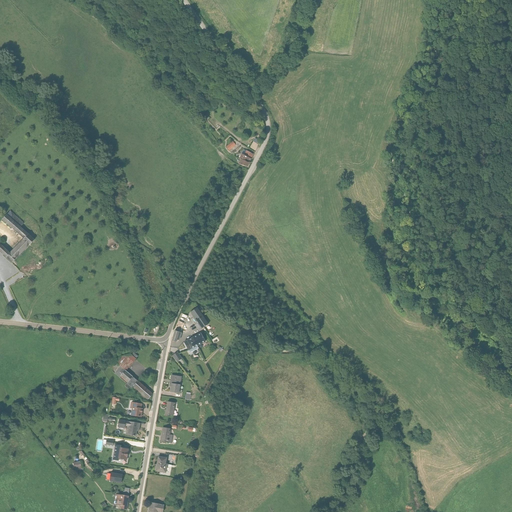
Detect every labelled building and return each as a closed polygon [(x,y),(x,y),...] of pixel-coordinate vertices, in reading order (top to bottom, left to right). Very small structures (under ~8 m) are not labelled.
[(232,148),(239,142),(235,138),(228,143),(232,148)] [(247,166),(254,152),(245,147),(240,156),(241,157),(239,162),(247,166)] [(0,244),(0,253),(12,264),(34,240),(32,237),(35,234),(32,231),(34,230),(25,222),(24,223),(10,211),(2,220),(23,239),(10,253),(0,244)] [(202,317),(196,308),(190,312),(196,321),(202,317)] [(181,333),(188,316),(181,314),(174,331),(171,341),(176,343),(177,341),(179,341),(181,333)] [(196,321),(202,329),(208,325),(202,317),(196,321)] [(205,342),(200,333),(193,337),(197,347),(205,342)] [(184,342),(190,353),(198,348),(197,347),(193,337),(184,342)] [(131,355),(130,354),(119,357),(115,362),(120,367),(114,373),(119,378),(121,377),(127,383),(124,386),(130,391),(133,386),(138,381),(125,371),(138,356),(134,353),(131,355)] [(177,353),(173,356),(177,362),(182,359),(177,353)] [(181,393),(182,390),(179,390),(182,377),(171,376),(169,386),(171,387),(170,392),(179,394),(179,393),(181,393)] [(133,386),(148,400),(152,394),(138,381),(133,386)] [(141,408),(141,404),(131,402),(130,408),(132,408),(130,415),(141,417),(142,409),(141,408)] [(173,416),(175,404),(167,402),(166,410),(165,410),(164,415),(168,416),(168,415),(173,416)] [(139,424),(126,422),(126,421),(119,420),(117,427),(118,428),(119,428),(120,428),(124,429),(125,426),(127,427),(125,435),(136,437),(137,428),(139,428),(139,424)] [(169,435),(170,429),(162,428),(162,432),(163,432),(162,437),(161,437),(160,442),(164,443),(164,442),(171,443),(172,435),(169,435)] [(121,446),(115,445),(112,460),(118,461),(118,460),(121,460),(122,460),(125,460),(127,459),(127,457),(128,456),(128,455),(128,453),(127,453),(128,450),(127,449),(120,448),(121,446)] [(166,458),(158,457),(156,471),(166,473),(167,464),(166,464),(166,458)] [(111,473),(109,481),(121,483),(122,475),(111,473)] [(127,511),(129,495),(115,493),(114,499),(118,500),(117,504),(122,505),(121,510),(127,511)] [(162,511),(164,505),(150,503),(148,511),(162,511)]
